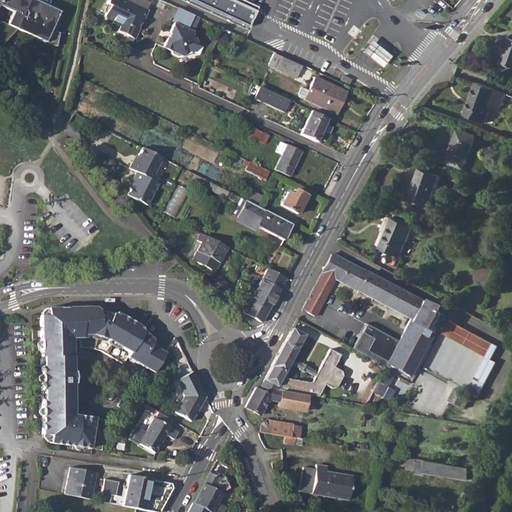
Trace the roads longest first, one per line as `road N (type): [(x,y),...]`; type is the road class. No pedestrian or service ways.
road 1 (tertiary): [(278,318),(382,125),(484,0)]
road 2 (unknown): [(357,167),(153,71),(147,49),(158,24)]
road 3 (tertiary): [(181,291),(41,289),(0,301)]
